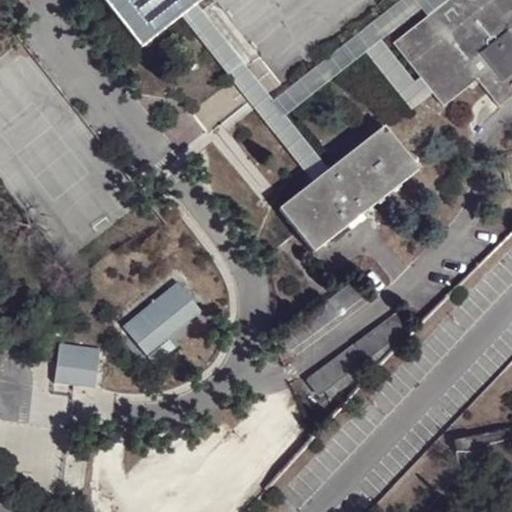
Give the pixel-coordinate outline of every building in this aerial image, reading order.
[(208,0),(103,0),(144,48),(184,18),(200,6),(208,0)] [(370,51),(383,40),(433,0),(400,0),(272,98),(285,115),(370,51)] [(511,0),(445,0),(393,42),(415,71),(424,83),(441,105),(478,79),(499,107),(511,96),(511,0)] [(200,6),(184,18),(312,180),(328,169),(285,115),(272,98),(200,6)] [(424,83),(415,71),(409,74),(383,41),(383,40),(370,51),(371,52),(425,118),(437,110),(420,90),(424,83)] [(328,169),(312,180),(278,207),(313,252),(417,170),(382,125),(328,169)] [(368,292),(354,276),(282,339),(297,355),(368,292)] [(180,282),(125,327),(158,366),(212,320),(180,282)] [(401,312),(329,363),(313,375),(327,389),(334,396),(413,326),(401,312)] [(105,350),(63,343),(61,360),(57,384),(68,385),(99,390),(105,350)] [(313,375),(308,381),(315,388),(321,396),(327,389),(313,375)]
